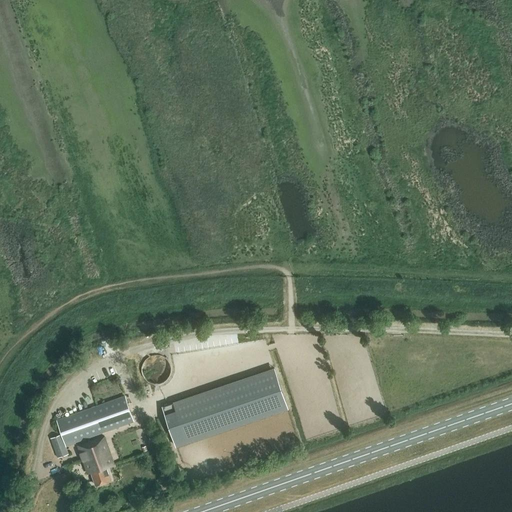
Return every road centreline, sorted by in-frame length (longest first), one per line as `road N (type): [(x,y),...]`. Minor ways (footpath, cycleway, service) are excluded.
road 1 (track): [(0,366),(39,317),(94,289),(134,281),(257,268),(511,279)]
road 2 (primary): [(201,511),(511,403)]
